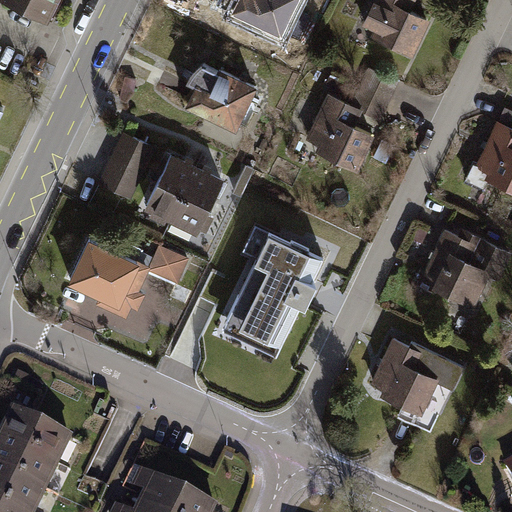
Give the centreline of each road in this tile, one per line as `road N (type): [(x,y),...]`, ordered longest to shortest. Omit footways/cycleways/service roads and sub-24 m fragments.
road 1 (residential): [(511,0),(297,450)]
road 2 (residential): [(297,450),(0,318)]
road 3 (secondary): [(0,252),(121,0)]
road 4 (residential): [(418,511),(297,450)]
